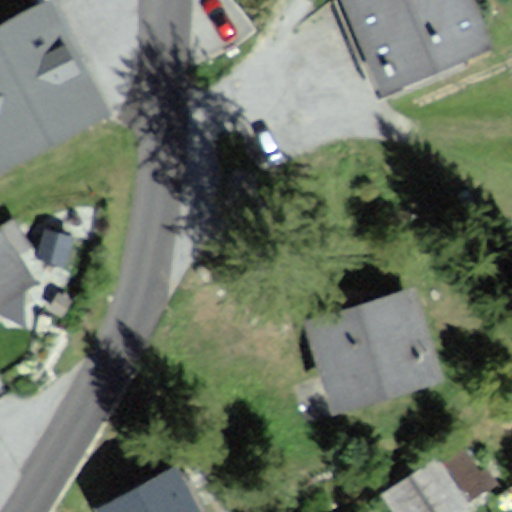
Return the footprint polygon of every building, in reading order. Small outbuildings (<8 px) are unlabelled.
[(27,0),(4,0),(0,2),(0,160),(86,119),(27,0)] [(451,0),(323,0),(353,83),(467,43),(451,0)] [(0,286),(10,282),(0,262),(0,286)] [(386,282),(271,316),(299,409),(414,375),(386,282)] [(408,447),(352,487),(370,511),(427,511),(446,499),(408,447)] [(170,511),(146,459),(67,495),(74,511),(170,511)]
